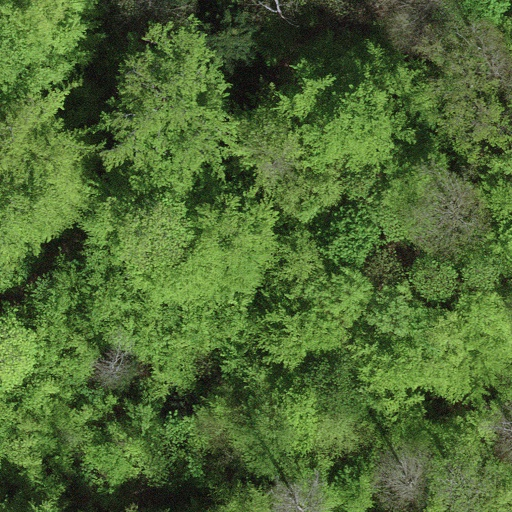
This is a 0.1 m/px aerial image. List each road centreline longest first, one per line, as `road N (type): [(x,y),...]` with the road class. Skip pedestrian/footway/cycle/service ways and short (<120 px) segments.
road 1 (track): [(0,496),(167,483),(511,401)]
road 2 (track): [(362,0),(0,305)]
